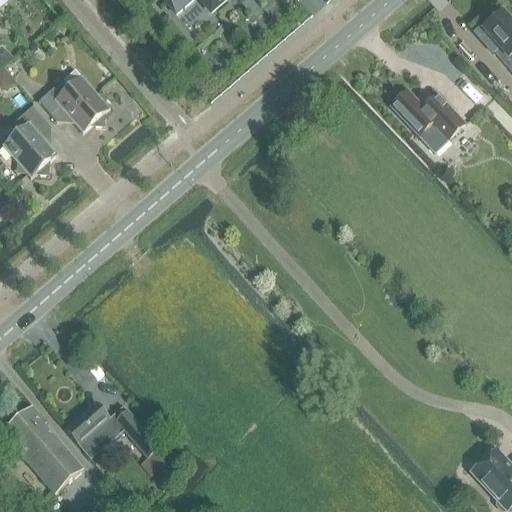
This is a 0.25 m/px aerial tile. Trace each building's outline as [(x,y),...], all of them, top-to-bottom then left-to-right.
[(162,0),(177,17),(195,0),(199,0),(212,14),(228,0),(235,0),(236,1),(236,0),(162,0)] [(491,21),(475,36),(493,56),(499,51),(508,61),(503,65),(511,75),(511,26),(503,16),(494,24),(491,21)] [(15,64),(7,71),(13,77),(20,71),(15,64)] [(63,84),(40,105),(58,126),(67,118),(83,137),(94,128),(96,130),(106,131),(107,121),(104,119),(111,112),(83,80),(82,80),(76,73),(69,78),(63,84)] [(396,106),(392,110),(420,140),(436,156),(450,143),(466,128),(439,99),(434,103),(429,99),(421,107),(409,94),(405,98),(401,98),(396,102),(396,106)] [(51,170),(49,167),(59,158),(43,139),(52,131),(34,110),(10,131),(16,138),(3,149),(31,182),(38,176),(41,179),(50,179),(51,170)] [(138,449),(145,456),(149,461),(142,467),(153,479),(170,463),(159,450),(158,449),(128,414),(114,426),(98,406),(66,433),(80,449),(85,455),(90,461),(91,460),(98,455),(106,449),(125,434),(137,447),(138,449)] [(3,437),(10,444),(55,496),(83,472),(45,428),(48,426),(34,411),(3,437)] [(511,511),(511,469),(497,453),(472,476),(498,504),(498,508),(501,511),(511,511)] [(27,496),(21,504),(31,511),(37,502),(27,496)]
